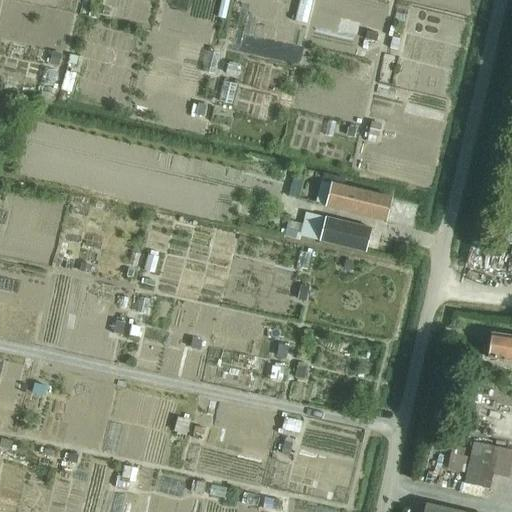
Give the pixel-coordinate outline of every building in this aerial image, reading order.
[(367,31),(365,39),(375,42),(377,34),(367,31)] [(221,61),(222,38),(206,38),(205,60),(221,61)] [(52,52),(49,64),(57,66),(61,54),(52,52)] [(68,58),(66,77),(77,79),(79,59),(68,58)] [(221,88),(235,91),(240,68),(226,65),(221,88)] [(198,104),(195,115),(203,117),(206,106),(198,104)] [(370,122),(367,135),(377,137),(380,124),(370,122)] [(349,126),(347,135),(355,137),(357,128),(349,126)] [(294,173),(288,196),(298,198),(304,175),(294,173)] [(330,185),(326,205),(386,219),(391,197),(343,185),(345,177),(333,174),(331,184),(330,185)] [(305,225),(302,236),(322,241),(365,251),(370,230),(327,220),(307,216),(305,225)] [(314,289),(311,303),(319,305),(323,291),(314,289)] [(116,321),(113,334),(121,335),(123,323),(116,321)] [(131,325),(129,335),(138,337),(140,327),(131,325)] [(511,336),(490,333),(486,357),(511,360),(511,336)] [(278,348),(277,356),(285,358),(287,349),(278,348)] [(299,363),(296,378),(305,380),(309,366),(299,363)] [(39,370),(37,383),(52,384),(54,371),(39,370)] [(34,383),(32,393),(45,396),(47,385),(34,383)] [(180,420),(177,429),(185,431),(187,422),(180,420)] [(195,425),(193,434),(203,436),(205,428),(195,425)] [(1,438),(0,441),(0,447),(10,449),(12,441),(1,438)] [(283,440),(280,453),(288,455),(291,442),(283,440)] [(506,477),(511,452),(511,449),(474,441),(465,483),(487,488),(491,473),(506,477)] [(452,446),(448,462),(465,465),(467,457),(462,456),(464,448),(452,446)] [(71,454),(69,462),(76,463),(78,456),(71,454)] [(124,465),(121,477),(135,480),(138,468),(124,465)] [(196,481),(194,492),(203,494),(205,483),(196,481)] [(273,500),(271,511),(279,511),(281,501),(273,500)]
